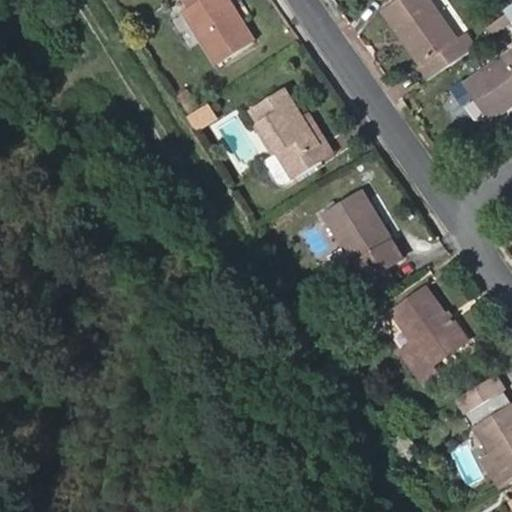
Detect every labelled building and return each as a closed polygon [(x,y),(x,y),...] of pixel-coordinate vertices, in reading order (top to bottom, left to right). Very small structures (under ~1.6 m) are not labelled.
[(219,65),(254,42),(226,0),(185,0),(190,8),(185,11),(219,65)] [(465,32),(458,37),(430,0),(403,0),(386,12),(432,80),(477,49),(465,32)] [(511,52),(468,83),(494,120),(511,107),(511,52)] [(322,144),(305,117),(287,89),(252,111),(277,150),(295,178),(325,159),(317,147),(322,144)] [(511,107),(494,120),(501,129),(511,121),(511,107)] [(325,159),(337,151),(312,112),(305,117),(322,144),(317,147),(325,159)] [(285,184),(295,178),(277,150),(264,159),(278,182),(285,184)] [(403,241),(398,243),(365,190),(326,214),(356,263),(351,267),(371,299),(403,280),(392,263),(405,255),(403,251),(407,249),(403,241)] [(436,365),(467,342),(448,314),(430,288),(394,312),(414,342),(401,351),(425,387),(443,376),(436,365)] [(467,342),(471,339),(453,311),(448,314),(467,342)] [(336,356),(359,341),(343,316),(319,330),(336,356)] [(497,374),(460,397),(469,410),(506,388),(497,374)] [(511,397),(506,388),(469,410),(478,426),(511,406),(511,397)] [(511,406),(478,426),(511,481),(511,480),(511,406)]
